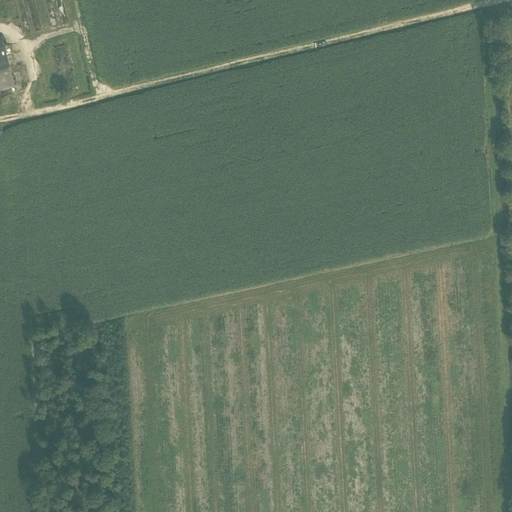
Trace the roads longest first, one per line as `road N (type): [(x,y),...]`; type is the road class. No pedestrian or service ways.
road 1 (track): [(0,119),(502,0)]
road 2 (track): [(484,5),(510,511)]
